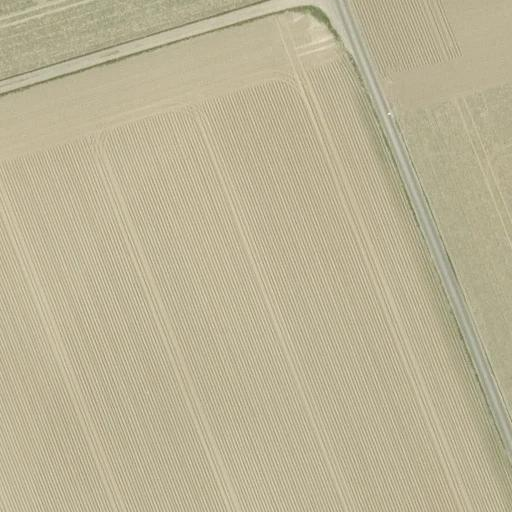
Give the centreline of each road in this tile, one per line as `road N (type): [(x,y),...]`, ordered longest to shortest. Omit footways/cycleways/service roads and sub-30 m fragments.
road 1 (track): [(336,0),(511,455)]
road 2 (track): [(0,87),(288,0)]
